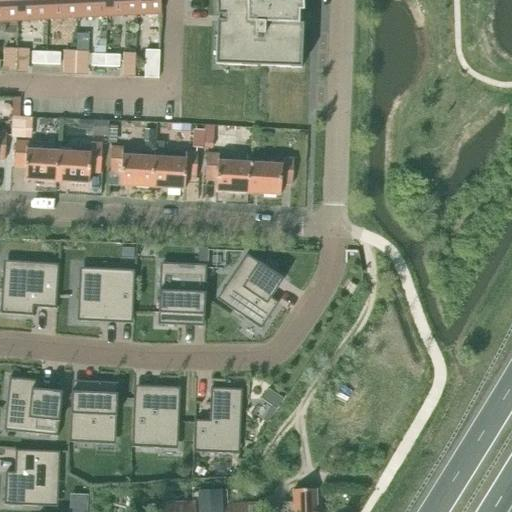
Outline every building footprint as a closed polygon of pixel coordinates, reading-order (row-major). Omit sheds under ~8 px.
[(0,0),(0,21),(17,21),(15,0),(0,0)] [(15,0),(17,21),(47,19),(45,0),(15,0)] [(45,0),(47,19),(77,18),(75,0),(45,0)] [(75,0),(77,18),(107,17),(105,0),(75,0)] [(105,0),(107,17),(137,15),(135,0),(105,0)] [(135,0),(137,15),(161,14),(159,0),(135,0)] [(216,22),(215,66),(258,67),(301,69),(303,25),(299,25),(299,13),(303,12),(302,0),(215,0),(217,17),(221,17),(221,22),(216,22)] [(159,51),(145,50),(144,78),(158,79),(159,51)] [(141,76),(141,54),(128,54),(127,76),(141,76)] [(46,67),(46,55),(32,55),(32,66),(46,67)] [(46,55),(46,67),(60,67),(60,55),(46,55)] [(106,69),(106,57),(92,57),(92,69),(106,69)] [(106,57),(106,69),(119,69),(120,58),(106,57)] [(12,102),(0,100),(0,111),(12,113),(12,102)] [(11,135),(24,136),(25,121),(11,120),(11,135)] [(90,125),(89,139),(104,140),(105,126),(90,125)] [(143,143),(154,144),(155,130),(143,130),(143,143)] [(264,134),(251,134),(251,147),(263,147),(264,134)] [(57,182),(58,152),(35,151),(35,148),(27,146),(27,142),(16,141),(15,167),(25,167),(24,180),(57,182)] [(155,143),(154,155),(163,157),(165,144),(155,143)] [(58,152),(57,182),(88,184),(89,172),(99,172),(101,145),(90,144),(89,154),(68,153),(68,150),(59,148),(58,152)] [(152,188),(153,158),(132,157),(132,154),(122,152),(123,148),(112,148),(110,173),(120,173),(119,186),(152,188)] [(154,158),(153,158),(152,188),(185,190),(185,178),(195,178),(197,154),(186,153),(185,160),(163,159),(163,157),(154,155),(154,158)] [(247,194),(249,165),(226,163),(227,160),(218,158),(218,155),(208,155),(206,179),(216,180),(215,192),(247,194)] [(250,165),(249,165),(247,194),(280,196),(281,184),(291,185),(293,160),(282,160),(282,167),(259,165),(260,161),(250,160),(250,165)] [(283,280),(246,255),(229,281),(239,287),(226,306),(261,330),(278,303),(271,298),(283,280)] [(3,272),(0,310),(0,314),(33,317),(33,308),(55,309),(58,265),(28,263),(27,273),(3,272)] [(178,272),(160,271),(157,325),(179,326),(179,315),(204,316),(206,266),(179,265),(178,272)] [(79,279),(77,322),(110,323),(110,314),(132,315),(134,271),(103,269),(103,280),(79,279)] [(40,382),(9,378),(5,420),(27,422),(26,434),(57,437),(62,393),(39,391),(40,382)] [(96,396),(71,395),(69,445),(96,446),(96,439),(115,439),(117,385),(96,384),(96,396)] [(158,398),(133,397),(131,448),(158,449),(159,441),(177,442),(180,388),(158,387),(158,398)] [(209,421),(194,421),(193,453),(239,455),(241,407),(235,407),(236,390),(210,389),(209,421)] [(59,452),(15,451),(14,473),(5,473),(4,505),(47,507),(48,483),(58,483),(59,452)] [(315,511),(315,491),(293,491),(293,504),(286,504),(286,511),(315,511)] [(263,511),(264,503),(226,504),(225,492),(192,493),(192,506),(192,511),(263,511)] [(113,511),(132,511),(133,501),(114,500),(113,511)]
